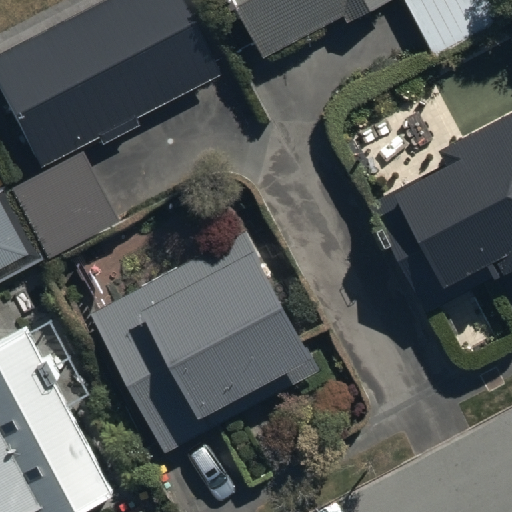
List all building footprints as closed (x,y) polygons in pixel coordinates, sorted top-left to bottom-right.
[(133,109),(217,66),(182,0),(61,0),(0,32),(0,42),(1,44),(0,44),(0,87),(45,174),(28,183),(62,248),(125,216),(82,133),(96,125),(101,135),(137,116),(133,109)] [(240,0),(266,49),(346,8),(349,13),(375,0),(407,0),(433,50),(501,14),(493,0),(240,0)] [(511,95),(441,135),(448,147),(399,175),(451,267),(495,242),(506,262),(511,257),(511,95)] [(0,274),(42,252),(2,180),(0,181),(0,274)] [(249,222),(93,303),(166,443),(322,362),(249,222)] [(27,324),(0,338),(0,511),(73,511),(114,491),(76,417),(95,407),(52,323),(32,333),(27,324)]
